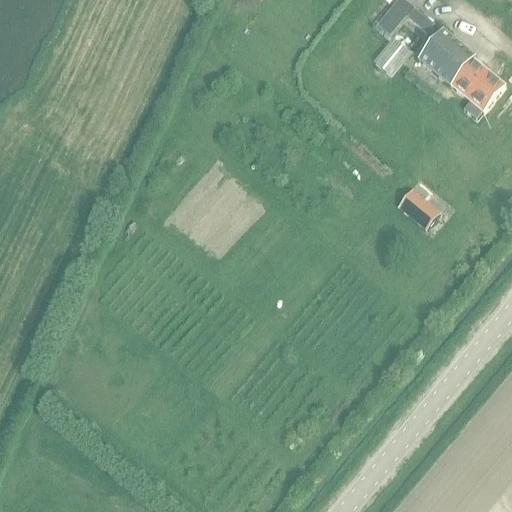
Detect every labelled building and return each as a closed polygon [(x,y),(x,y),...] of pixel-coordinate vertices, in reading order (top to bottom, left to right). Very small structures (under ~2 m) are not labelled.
[(394,0),(405,16),(429,0),(394,0)] [(426,37),(434,27),(414,11),(406,21),(426,37)] [(443,34),(418,63),(451,90),(452,88),(474,62),(475,60),(443,34)] [(506,88),(474,62),(452,88),(471,104),(464,111),(477,122),(483,114),(484,115),(506,88)] [(455,201),(449,196),(454,191),(430,172),(415,191),(444,214),(455,201)] [(397,211),(426,235),(441,216),(412,193),(397,211)]
